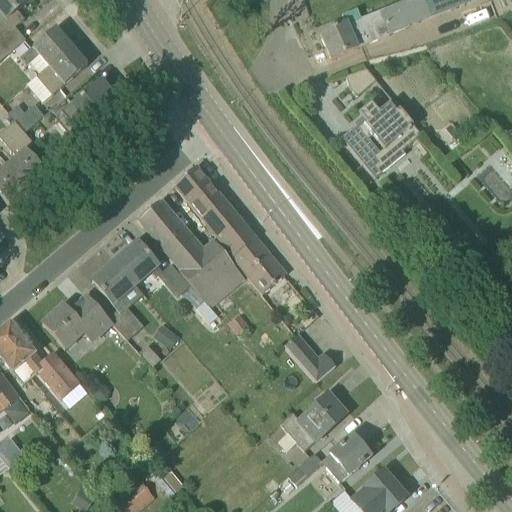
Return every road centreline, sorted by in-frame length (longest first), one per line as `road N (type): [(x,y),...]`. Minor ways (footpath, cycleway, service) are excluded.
road 1 (tertiary): [(511,511),(218,129)]
road 2 (residential): [(0,314),(218,129)]
road 3 (tertiary): [(218,129),(141,15)]
